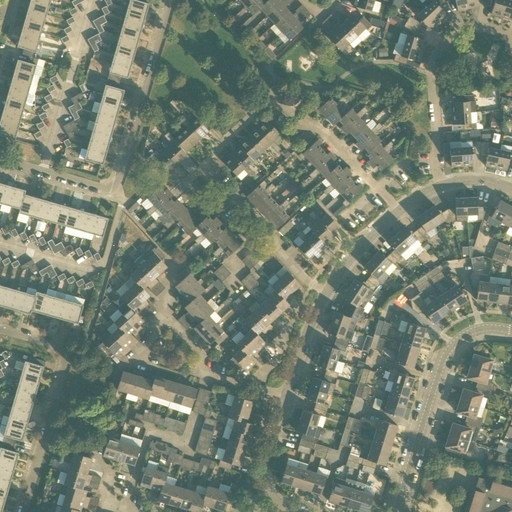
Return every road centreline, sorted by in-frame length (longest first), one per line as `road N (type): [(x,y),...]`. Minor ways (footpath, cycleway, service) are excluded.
road 1 (residential): [(263,231),(202,169),(265,103),(278,102),(319,128),(377,187)]
road 2 (residential): [(0,161),(115,193),(162,0)]
road 3 (residential): [(395,511),(443,359),(476,330),(511,330)]
road 4 (residential): [(0,328),(57,344),(65,360),(22,511)]
road 5 (residential): [(440,185),(429,84),(439,45),(462,29),(509,33)]
road 6 (residential): [(288,396),(202,377),(201,357),(164,312)]
road 7 (residential): [(126,511),(149,434),(189,443),(194,429)]
